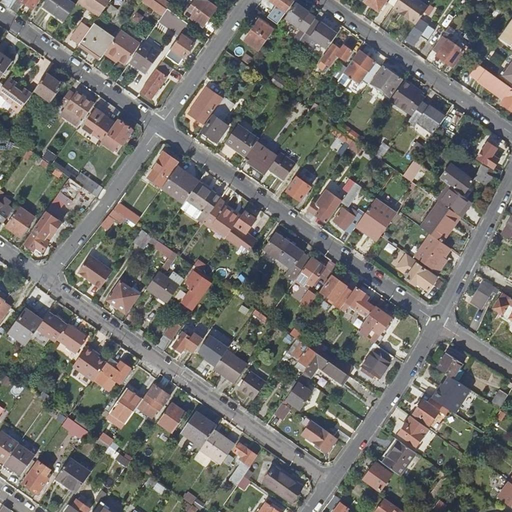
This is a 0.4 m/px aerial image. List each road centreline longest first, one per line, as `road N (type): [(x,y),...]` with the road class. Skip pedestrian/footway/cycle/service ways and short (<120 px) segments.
road 1 (residential): [(43,278),(329,482)]
road 2 (residential): [(159,126),(436,322)]
road 3 (unclassified): [(321,0),(511,133)]
road 4 (residential): [(0,13),(159,126)]
road 5 (unclassified): [(329,482),(436,322)]
road 6 (unclassified): [(43,278),(159,126)]
road 7 (unclassified): [(436,322),(511,173)]
road 8 (unclassified): [(159,126),(249,0)]
